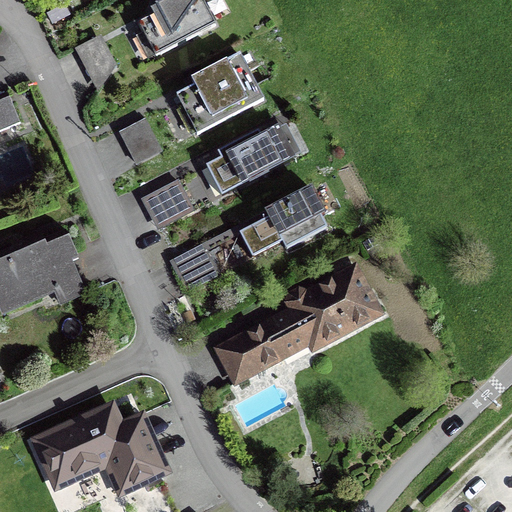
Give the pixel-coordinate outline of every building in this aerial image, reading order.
[(153,16),(138,24),(143,33),(136,37),(147,60),(155,56),(155,57),(216,26),(202,0),(165,0),(155,6),(156,7),(150,10),(153,16)] [(117,65),(101,35),(74,49),(98,93),(117,65)] [(194,86),(176,96),(197,136),(264,101),(239,54),(191,79),(194,86)] [(0,131),(20,124),(10,99),(0,102),(0,131)] [(163,152),(145,119),(119,133),(136,166),(163,152)] [(221,159),(206,167),(207,169),(199,173),(213,200),(220,196),(221,197),(296,160),(295,158),(301,155),(287,126),(280,130),(279,127),(261,136),(259,132),(217,153),(221,159)] [(179,180),(141,200),(157,232),(196,212),(179,180)] [(268,218),(239,234),(252,259),(283,243),(286,250),(329,228),(322,216),(339,207),(326,183),(314,190),(312,187),(265,212),(268,218)] [(0,312),(2,317),(54,294),(60,308),(87,296),(73,262),(79,260),(69,237),(47,246),(45,242),(0,262),(0,312)] [(218,277),(201,245),(170,261),(187,293),(218,277)] [(213,349),(234,388),(308,348),(312,355),(385,316),(357,263),(306,290),(303,285),(281,297),(287,309),(213,349)] [(30,438),(54,494),(105,471),(118,500),(173,476),(145,412),(123,421),(115,401),(30,438)]
